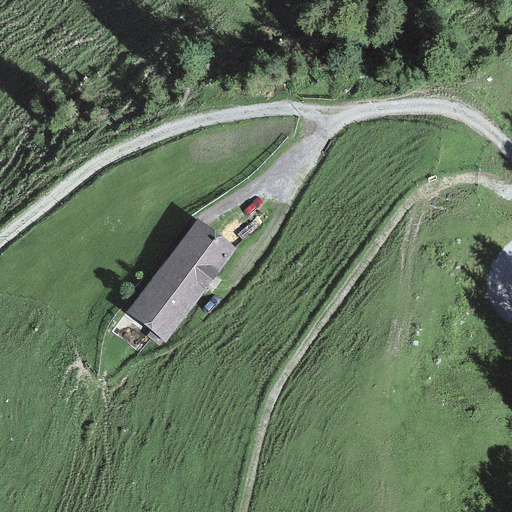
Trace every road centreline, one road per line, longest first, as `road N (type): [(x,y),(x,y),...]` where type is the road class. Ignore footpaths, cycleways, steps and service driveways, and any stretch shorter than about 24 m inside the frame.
road 1 (track): [(511,150),(465,113),(433,104),(344,116),(273,108),(191,124),(117,153),(50,193),(0,241)]
road 2 (track): [(250,511),(279,391),(308,335),(390,221),(419,192),(456,180),(477,178),(511,193)]
road 3 (track): [(233,198),(344,116)]
